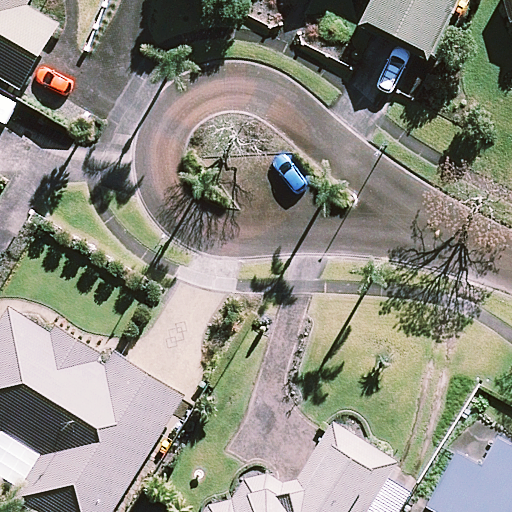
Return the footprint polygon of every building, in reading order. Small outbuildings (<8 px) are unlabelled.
[(31,0),(0,0),(0,77),(20,89),(57,24),(27,7),(31,0)] [(373,0),(367,13),(363,21),(431,55),(457,0),(373,0)] [(52,333),(12,308),(0,327),(0,430),(3,433),(0,437),(0,475),(22,489),(15,499),(35,511),(113,511),(185,399),(113,353),(108,361),(55,328),(52,333)] [(245,483),(243,485),(233,502),(228,501),(223,501),(219,501),(214,502),(210,505),(206,507),(202,511),(201,511),(366,511),(397,462),(332,423),(293,488),(280,482),(278,481),(276,480),(273,479),(271,478),(268,477),(265,477),(263,477),(260,477),(257,477),(255,478),(252,479),(250,480),(247,481),(245,483)] [(483,467),(457,453),(427,508),(434,511),(511,511),(511,446),(498,439),(483,467)] [(400,511),(411,493),(389,480),(369,511),(400,511)]
